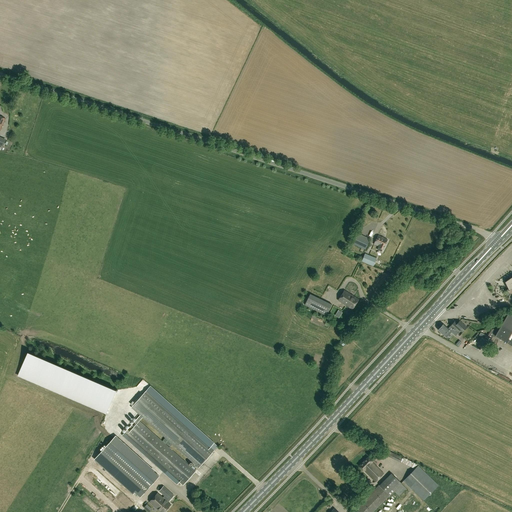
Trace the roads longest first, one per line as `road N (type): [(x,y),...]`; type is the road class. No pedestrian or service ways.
road 1 (unclassified): [(495,242),(0,74)]
road 2 (primary): [(244,511),(495,242)]
